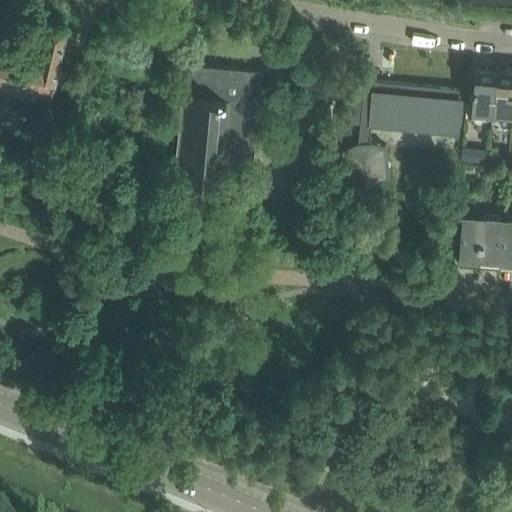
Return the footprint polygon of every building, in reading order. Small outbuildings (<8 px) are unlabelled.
[(0,47),(0,89),(16,92),(52,98),(63,48),(67,28),(49,24),(40,55),(0,47)] [(270,98),(274,88),(259,82),(260,69),(185,62),(174,177),(232,182),(233,165),(253,166),(256,135),(254,134),(255,121),(262,121),(270,98)] [(471,111),(492,113),(496,69),(475,67),(471,111)] [(461,89),(397,83),(375,81),(377,70),(366,69),(365,79),(348,77),(343,121),(361,123),(359,143),(344,151),(347,180),(363,183),(376,180),(389,175),(386,146),(370,142),(372,124),(458,132),(462,98),(460,98),(461,89)] [(511,70),(496,69),(492,113),(511,114),(511,70)] [(479,259),(483,214),(462,212),(458,257),(479,259)] [(483,214),(479,259),(499,261),(503,216),(483,214)] [(511,216),(503,216),(499,261),(511,262),(511,216)]
